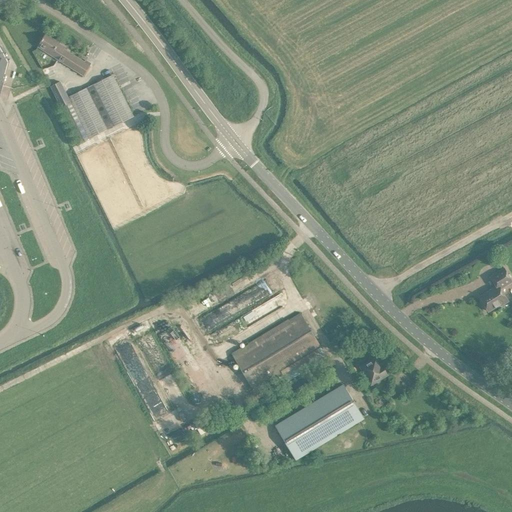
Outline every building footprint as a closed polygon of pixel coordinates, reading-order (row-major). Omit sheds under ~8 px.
[(83,75),(89,65),(57,45),(59,43),(45,34),(39,45),(52,53),(50,54),(83,75)] [(0,45),(0,94),(9,62),(0,45)] [(133,116),(112,75),(67,98),(59,81),(50,86),(79,143),(88,139),(133,116)] [(496,286),(479,296),(484,304),(483,305),(485,309),(487,309),(488,311),(500,304),(501,305),(508,301),(500,289),(511,281),(504,268),(490,276),(496,286)] [(280,287),(273,275),(239,294),(246,306),(280,287)] [(254,308),(259,316),(284,301),(280,293),(254,308)] [(253,389),(322,348),(300,313),(232,354),(253,389)] [(371,384),(387,374),(382,365),(381,366),(376,358),(361,367),(371,384)] [(296,461),(365,420),(345,385),(276,427),(296,461)]
